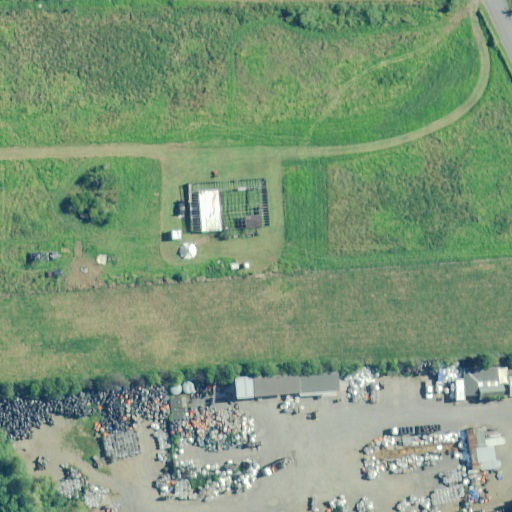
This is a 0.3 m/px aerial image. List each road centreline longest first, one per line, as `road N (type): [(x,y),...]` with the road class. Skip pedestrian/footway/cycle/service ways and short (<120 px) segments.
road 1 (unknown): [(511,400),(329,419),(296,433),(251,478)]
road 2 (unknown): [(251,478),(221,497),(190,499),(168,490),(135,447)]
